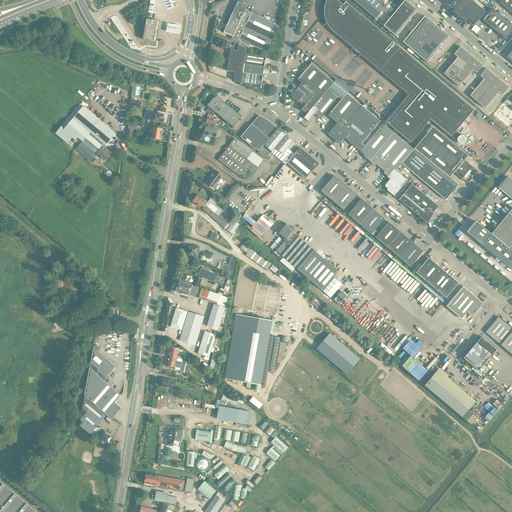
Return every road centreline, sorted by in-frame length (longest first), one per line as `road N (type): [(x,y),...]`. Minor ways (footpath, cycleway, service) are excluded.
road 1 (track): [(299,299),(380,366),(388,364),(478,448)]
road 2 (unclassified): [(274,103),(430,239)]
road 3 (tertiary): [(152,284),(181,110)]
road 4 (tertiary): [(138,368),(115,511)]
road 5 (secondary): [(71,0),(108,52),(169,76)]
road 6 (unclassified): [(430,239),(511,141)]
